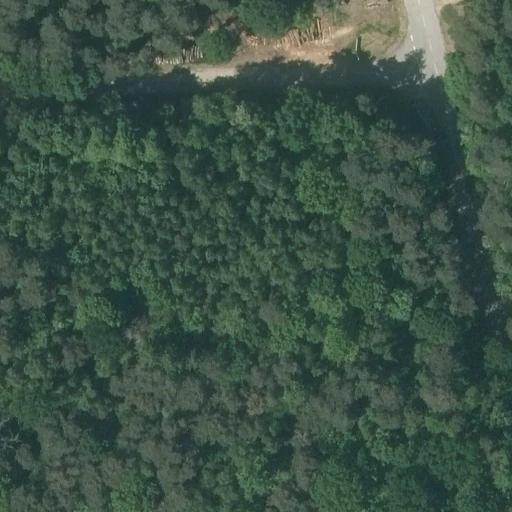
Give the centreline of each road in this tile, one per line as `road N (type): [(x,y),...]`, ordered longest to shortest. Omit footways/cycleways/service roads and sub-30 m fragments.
road 1 (track): [(0,87),(428,63)]
road 2 (track): [(428,63),(511,351)]
